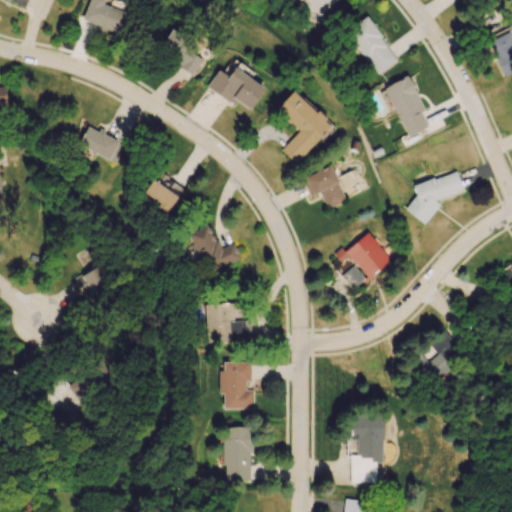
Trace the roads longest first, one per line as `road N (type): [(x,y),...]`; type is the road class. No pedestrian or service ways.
road 1 (residential): [(298,511),(300,312),(274,219),(227,159),(120,86),(0,48)]
road 2 (residential): [(511,213),(469,241),(383,326),(344,340),(300,342)]
road 3 (residential): [(511,194),(461,80),(408,0)]
